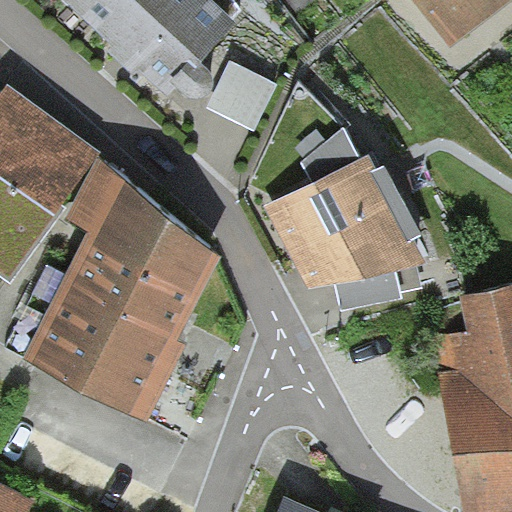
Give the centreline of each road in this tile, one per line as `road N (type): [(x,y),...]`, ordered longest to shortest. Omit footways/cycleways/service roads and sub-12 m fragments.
road 1 (residential): [(295,353),(215,203),(0,9)]
road 2 (residential): [(411,511),(379,482),(295,353)]
road 3 (residential): [(295,353),(253,407),(209,511)]
